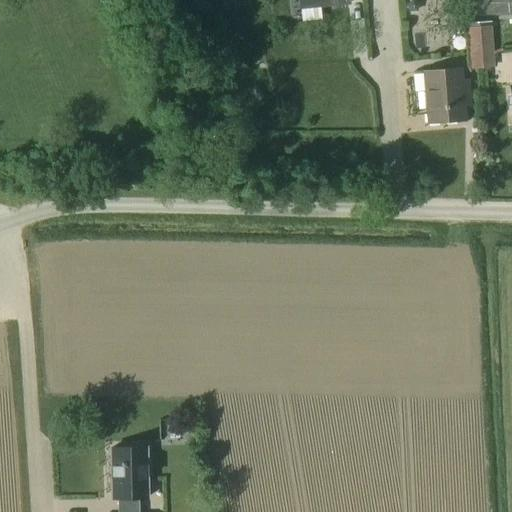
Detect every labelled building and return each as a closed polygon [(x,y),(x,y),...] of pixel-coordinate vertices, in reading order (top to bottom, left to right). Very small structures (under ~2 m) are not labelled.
[(347,0),(299,0),(300,8),(348,4),(347,0)] [(490,26),(468,28),(471,68),(493,66),(490,27),(490,26)] [(460,69),(424,72),(425,93),(417,93),(418,110),(427,110),(428,124),(464,121),(463,108),(471,107),(469,79),(461,80),(460,69)] [(122,190),(123,171),(106,171),(106,190),(122,190)] [(139,511),(139,500),(148,500),(146,449),(112,450),(113,501),(125,500),(125,511),(139,511)]
